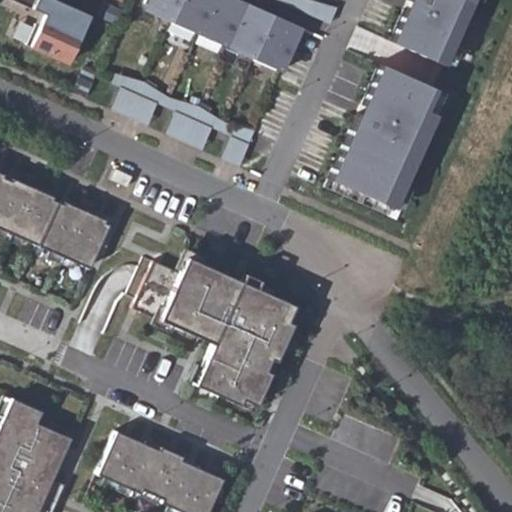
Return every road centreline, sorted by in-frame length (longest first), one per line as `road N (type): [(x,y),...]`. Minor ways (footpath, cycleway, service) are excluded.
road 1 (residential): [(0,89),(286,219),(341,296)]
road 2 (residential): [(341,296),(511,502)]
road 3 (residential): [(247,511),(341,296)]
